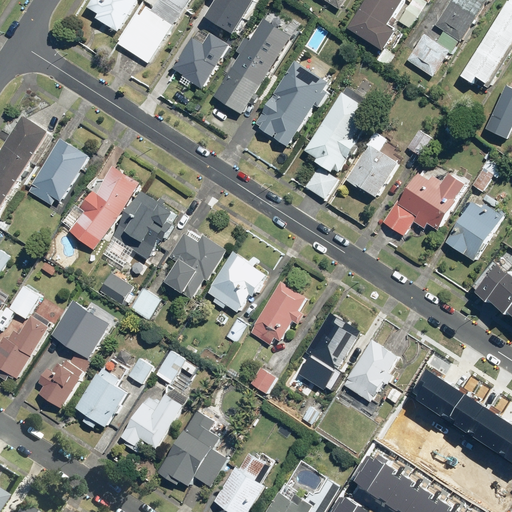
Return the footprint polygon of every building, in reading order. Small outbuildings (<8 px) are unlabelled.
[(97,0),(92,10),(102,15),(99,21),(122,34),(142,0),(97,0)] [(122,45),(151,64),(193,0),(161,0),(154,10),(150,7),(144,16),(142,14),(122,45)] [(221,0),(211,17),(238,35),(259,2),(255,0),(221,0)] [(326,0),(343,10),(349,0),(326,0)] [(371,0),(353,30),(388,52),(402,31),(394,26),(410,0),(371,0)] [(435,78),(452,53),(453,52),(455,53),(463,40),(464,41),(492,0),(454,0),(436,25),(445,31),(438,42),(427,35),(410,61),(435,78)] [(511,60),(511,4),(466,77),(491,93),(511,60)] [(421,17),(409,10),(401,23),(413,30),(421,17)] [(281,40),(298,51),(310,33),(293,22),(281,40)] [(218,38),(233,48),(239,39),(223,29),(218,38)] [(176,71),(205,90),(226,58),(196,39),(176,71)] [(252,42),(217,97),(246,116),(254,105),(256,107),(263,96),(260,94),(275,72),(273,71),(280,60),(252,42)] [(335,84),(299,62),(258,127),(294,150),(335,84)] [(511,136),(511,86),(510,85),(487,129),(510,141),(511,136)] [(381,106),(351,88),(347,94),(346,93),(309,153),(320,160),(318,163),(335,174),(337,171),(343,174),(362,142),(361,141),(368,131),(366,130),(381,106)] [(0,218),(53,134),(28,118),(0,162),(0,218)] [(461,125),(453,120),(446,131),(454,137),(461,125)] [(434,139),(421,131),(409,149),(422,157),(434,139)] [(369,145),(372,147),(350,182),(380,200),(402,164),(384,153),(391,140),(377,132),(369,145)] [(94,157),(60,136),(28,186),(34,190),(32,192),(55,207),(58,201),(64,204),(94,157)] [(144,185),(117,167),(98,194),(96,192),(84,210),(87,212),(73,231),(97,251),(122,218),(144,185)] [(340,180),(321,168),(308,189),(327,201),(340,180)] [(475,186),(486,192),(496,176),(485,169),(475,186)] [(419,171),(386,223),(408,237),(417,223),(429,231),(432,226),(442,232),(471,187),(450,173),(445,181),(435,175),(432,180),(419,171)] [(151,260),(163,242),(166,244),(175,230),(173,229),(182,216),(147,192),(116,237),(151,260)] [(449,243),(478,262),(507,217),(506,216),(508,214),(501,209),(499,211),(487,204),(484,208),(475,202),(449,242),(449,243)] [(206,236),(202,243),(188,234),(173,258),(182,264),(169,284),(196,301),(209,282),(211,283),(231,252),(206,236)] [(0,252),(0,275),(1,276),(13,258),(1,250),(0,252)] [(271,276),(237,252),(213,286),(215,288),(211,294),(218,299),(215,302),(227,310),(229,306),(242,315),(254,296),(256,298),(271,276)] [(478,285),(495,301),(498,298),(511,281),(511,267),(502,259),(478,285)] [(150,267),(140,261),(134,271),(144,277),(150,267)] [(115,274),(103,292),(125,306),(137,287),(115,274)] [(511,281),(498,298),(511,310),(511,281)] [(283,343),(297,323),(303,327),(310,316),(303,311),(311,300),(285,283),(253,333),(274,346),(278,340),(283,343)] [(12,309),(29,321),(44,298),(27,286),(12,309)] [(164,301),(147,290),(134,311),(151,321),(164,301)] [(97,325),(70,307),(52,334),(79,352),(97,325)] [(13,310),(10,309),(0,326),(0,329),(6,333),(17,313),(13,310)] [(334,313),(308,353),(339,372),(364,332),(334,313)] [(36,316),(23,335),(17,332),(12,340),(8,337),(0,349),(0,375),(9,382),(12,378),(17,381),(18,379),(20,380),(54,328),(53,327),(56,324),(40,314),(38,317),(36,316)] [(240,318),(228,336),(240,344),(252,325),(240,318)] [(386,383),(391,386),(398,375),(393,372),(403,358),(376,340),(346,386),(373,403),(386,383)] [(137,357),(124,350),(117,362),(130,369),(137,357)] [(189,361),(173,351),(157,375),(173,385),(189,361)] [(42,396),(65,411),(95,365),(79,354),(73,363),(70,360),(66,366),(62,363),(57,371),(53,369),(42,384),(47,388),(42,396)] [(155,368),(142,359),(131,377),(144,386),(155,368)] [(125,380),(106,368),(79,411),(87,416),(84,421),(97,430),(101,424),(109,430),(132,395),(120,387),(125,380)] [(263,368),(253,385),(269,394),(279,377),(263,368)] [(511,424),(425,368),(409,391),(417,396),(415,400),(440,416),(443,412),(456,421),(453,425),(467,434),(470,430),(475,433),(472,437),(499,454),(501,450),(507,453),(504,458),(511,462),(511,424)] [(170,395),(163,405),(154,399),(150,405),(147,403),(124,438),(129,441),(144,450),(148,443),(159,450),(188,407),(170,395)] [(312,408),(305,419),(315,426),(323,414),(312,408)] [(219,423),(201,411),(161,474),(181,486),(183,483),(193,489),(199,479),(214,489),(232,460),(218,450),(225,439),(214,432),(219,423)] [(456,448),(452,455),(442,448),(436,457),(446,464),(440,473),(473,495),(483,480),(479,477),(489,461),(473,450),(469,456),(456,448)] [(240,468),(217,503),(231,511),(253,511),(270,488),(260,481),(271,465),(254,454),(243,470),(240,468)] [(356,477),(354,480),(368,490),(367,492),(379,500),(380,498),(386,502),(385,503),(397,511),(398,509),(401,511),(449,511),(448,511),(450,508),(438,500),(436,503),(428,498),(430,495),(419,488),(417,491),(410,486),(412,483),(402,476),(400,479),(392,474),(393,471),(384,465),(387,460),(378,454),(375,459),(368,454),(354,475),(356,477)] [(315,511),(318,508),(301,497),(303,493),(288,484),(270,511),(315,511)] [(368,511),(345,497),(341,503),(339,502),(332,511),(368,511)]
